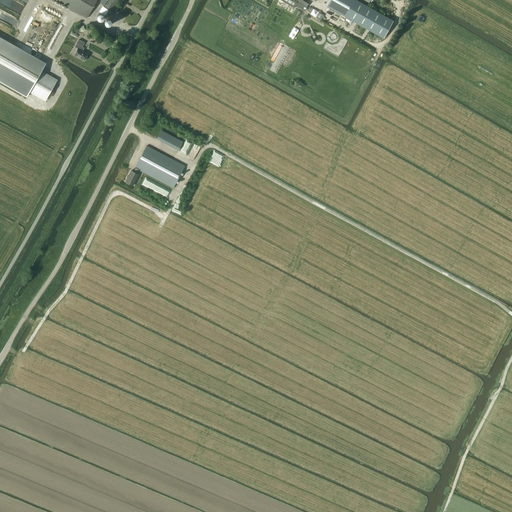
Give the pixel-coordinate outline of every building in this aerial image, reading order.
[(54,0),(87,18),(96,0),(54,0)] [(112,13),(120,0),(107,0),(100,12),(110,18),(113,13),(112,13)] [(393,20),(357,0),(330,0),(327,6),(383,38),(393,20)] [(313,9),(310,14),(316,17),(319,12),(313,9)] [(319,12),(316,17),(321,20),(324,15),(319,12)] [(294,27),(289,37),(295,39),(299,29),(294,27)] [(45,64),(0,38),(0,80),(27,96),(29,92),(44,101),(45,99),(49,98),(50,97),(51,96),(52,94),(53,92),(54,89),(53,85),(57,79),(42,71),(45,64)] [(84,60),(88,54),(81,50),(85,42),(79,39),(75,47),(78,49),(74,55),(84,60)] [(272,70),(279,71),(281,64),(273,62),(272,70)] [(178,150),(183,142),(161,131),(157,139),(178,150)] [(131,170),(125,182),(133,186),(139,174),(137,174),(139,170),(173,188),(185,166),(147,146),(135,168),(133,172),(131,170)] [(169,194),(171,189),(145,178),(142,184),(157,190),(157,189),(169,194)]
